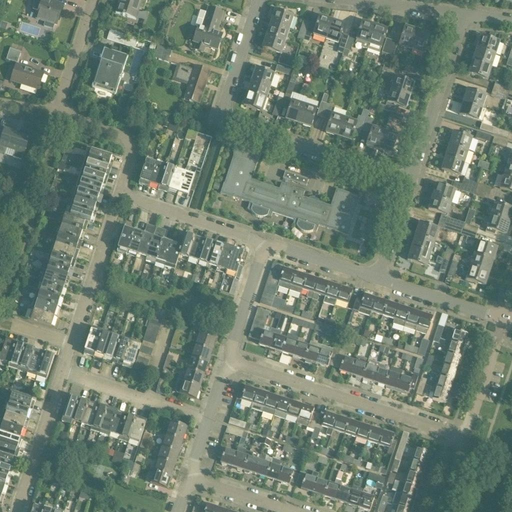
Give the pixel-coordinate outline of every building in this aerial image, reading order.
[(50,0),(34,0),(32,10),(38,12),(35,20),(44,23),(43,27),(52,30),(53,26),(55,26),(62,6),(49,2),(50,0)] [(146,0),(119,0),(115,14),(135,21),(138,9),(143,11),(146,0)] [(214,33),(214,32),(220,13),(206,9),(205,13),(200,29),(196,28),(191,43),(195,44),(193,50),(201,53),(203,47),(215,51),(220,35),(214,33)] [(205,13),(199,11),(194,27),(196,28),(200,29),(205,13)] [(273,12),(269,24),(288,30),(293,18),(273,12)] [(327,32),(331,21),(319,17),(313,32),(312,36),(325,41),(327,32)] [(308,23),(302,21),(298,33),(304,35),(308,23)] [(344,25),(331,21),(327,32),(325,41),(337,45),(344,25)] [(366,50),(367,46),(372,32),(374,26),(361,22),(360,25),(358,24),(357,29),(359,30),(355,41),(362,44),(361,48),(366,50)] [(314,25),(308,23),(304,35),(302,41),(308,43),(314,25)] [(284,43),(288,30),(269,24),(265,37),(284,43)] [(372,32),(367,46),(366,50),(379,54),(386,30),(374,26),(372,32)] [(411,50),(417,31),(404,27),(398,46),(411,50)] [(429,35),(417,31),(411,50),(423,55),(429,35)] [(126,44),(127,33),(109,32),(109,43),(126,44)] [(344,50),(348,36),(343,34),(338,48),(344,50)] [(354,38),(348,36),(344,50),(349,52),(354,38)] [(281,55),(284,43),(265,37),(261,49),(281,55)] [(480,37),(475,50),(495,56),(499,43),(480,37)] [(387,55),(391,41),(386,39),(381,53),(387,55)] [(397,43),(391,41),(387,55),(393,57),(397,43)] [(171,52),(157,47),(153,59),(167,64),(167,63),(171,52)] [(20,54),(9,50),(5,61),(17,65),(20,54)] [(120,71),(122,72),(127,58),(103,50),(91,88),(94,89),(95,87),(112,92),(111,95),(114,96),(119,81),(116,80),(120,71)] [(491,68),(495,56),(475,50),(471,62),(491,68)] [(291,69),(293,63),(279,58),(277,64),(291,69)] [(487,81),(491,68),(471,62),(467,74),(487,81)] [(11,82),(37,91),(42,75),(16,66),(11,82)] [(274,72),(289,77),(290,71),(276,66),(274,72)] [(383,66),(381,72),(395,77),(397,71),(383,66)] [(178,67),(174,79),(187,84),(182,100),(197,105),(208,72),(193,67),(191,71),(178,67)] [(403,72),(416,77),(418,71),(405,67),(403,72)] [(255,69),(250,82),(270,89),(274,76),(255,69)] [(394,78),(390,90),(410,97),(414,85),(394,78)] [(265,101),(270,89),(250,82),(246,95),(265,101)] [(288,83),(285,93),(291,95),(294,85),(288,83)] [(494,86),(492,91),(505,95),(507,90),(494,86)] [(405,110),(410,97),(390,90),(386,103),(405,110)] [(466,90),(462,103),(481,109),(485,97),(466,90)] [(505,95),(492,91),(490,96),(504,101),(505,95)] [(285,93),(283,100),(281,106),(286,108),(291,95),(285,93)] [(265,101),(246,95),(242,107),(261,113),(265,101)] [(297,125),(304,105),(291,101),(285,121),(297,125)] [(322,119),(326,105),(321,103),(316,117),(322,119)] [(477,122),(481,109),(462,103),(458,116),(477,122)] [(277,118),(281,106),(275,104),(271,116),(277,118)] [(316,109),(304,105),(297,125),(310,129),(316,109)] [(332,107),(326,105),(322,119),(327,121),(332,107)] [(368,112),(363,110),(360,118),(357,117),(356,122),(344,119),(338,138),(350,142),(353,133),(360,136),(362,132),(366,118),(368,112)] [(390,113),(388,119),(401,123),(403,117),(390,113)] [(338,138),(344,119),(331,115),(325,134),(338,138)] [(372,120),(366,118),(362,132),(367,134),(372,120)] [(479,130),(492,135),(494,129),(481,125),(479,130)] [(378,151),(384,132),(372,128),(365,147),(378,151)] [(508,134),(494,129),(492,135),(506,139),(508,134)] [(0,133),(0,154),(4,156),(6,149),(14,152),(12,159),(21,162),(29,138),(4,130),(3,134),(0,133)] [(397,136),(384,132),(378,151),(390,155),(397,136)] [(452,133),(448,145),(467,152),(471,139),(452,133)] [(490,137),(476,133),(474,139),(488,143),(490,137)] [(505,149),(507,143),(493,138),(491,144),(505,149)] [(463,164),(467,152),(448,145),(444,158),(463,164)] [(330,207),(304,199),(302,198),(304,192),(280,184),(278,190),(250,181),(256,164),(256,165),(259,155),(235,147),(232,157),(224,183),(223,185),(223,184),(219,195),(232,199),(232,198),(248,204),(246,211),(250,212),(250,213),(251,214),(252,215),(252,216),(254,217),(255,217),(256,218),(258,218),(259,218),(260,219),(261,219),(262,218),(263,218),(264,218),(266,217),(270,218),(271,214),(293,221),(292,226),(295,227),(296,228),(296,229),(297,230),(298,230),(298,231),(299,232),(300,232),(301,233),(302,233),(304,234),(306,234),(307,234),(309,233),(310,233),(311,233),(312,232),(315,233),(317,227),(334,232),(334,233),(346,237),(350,226),(349,226),(359,198),(335,190),(330,207)] [(110,158),(87,150),(84,160),(87,161),(107,167),(110,158)] [(459,177),(463,164),(444,158),(440,170),(459,177)] [(87,161),(84,160),(81,169),(84,170),(104,177),(107,167),(87,161)] [(155,166),(145,162),(137,185),(148,188),(149,185),(155,166)] [(511,179),(511,166),(507,164),(503,177),(511,179)] [(158,188),(165,169),(155,166),(149,185),(158,188)] [(193,178),(189,190),(193,191),(200,170),(196,168),(193,178)] [(84,170),(81,169),(78,179),(81,180),(101,186),(104,177),(84,170)] [(174,172),(165,169),(158,188),(157,192),(167,195),(168,191),(174,172)] [(177,194),(183,175),(174,172),(168,191),(177,194)] [(307,181),(284,173),(282,180),(305,187),(307,181)] [(193,178),(183,175),(177,194),(187,198),(189,190),(193,178)] [(511,193),(511,179),(503,177),(498,190),(511,193)] [(81,180),(78,179),(75,188),(78,189),(98,196),(101,186),(81,180)] [(474,190),(476,184),(463,180),(461,185),(474,190)] [(474,190),(461,185),(451,182),(449,188),(473,196),(474,190)] [(490,189),(476,184),(474,190),(488,194),(490,189)] [(435,185),(431,197),(450,204),(454,192),(435,185)] [(95,205),(98,196),(78,189),(75,199),(95,205)] [(488,194),(474,190),(473,196),(487,200),(488,194)] [(446,216),(450,204),(431,197),(427,210),(446,216)] [(95,205),(75,199),(72,209),(91,215),(95,205)] [(511,210),(494,204),(490,217),(509,223),(511,213),(511,210)] [(72,209),(68,208),(65,217),(68,218),(84,223),(87,224),(88,225),(91,215),(72,209)] [(65,217),(60,216),(58,225),(61,226),(81,232),(84,233),(87,224),(84,223),(68,218),(65,217)] [(440,216),(438,222),(462,229),(463,224),(440,216)] [(505,235),(509,223),(490,217),(485,229),(505,235)] [(462,229),(438,222),(436,228),(460,235),(462,229)] [(418,224),(414,236),(434,242),(438,230),(418,224)] [(477,228),(463,224),(462,229),(476,234),(477,228)] [(78,242),(81,232),(61,226),(58,235),(78,242)] [(476,234),(462,229),(460,235),(474,240),(476,234)] [(133,233),(123,230),(115,253),(125,257),(126,253),(133,233)] [(136,256),(142,236),(133,233),(126,253),(136,256)] [(58,235),(54,234),(51,244),(55,245),(75,251),(78,252),(81,243),(78,242),(58,235)] [(144,263),(152,239),(142,236),(136,256),(135,260),(144,263)] [(430,255),(434,242),(414,236),(410,249),(430,255)] [(187,260),(193,240),(184,237),(180,248),(177,257),(187,260)] [(155,263),(161,242),(152,239),(144,263),(154,266),(155,263)] [(197,264),(203,243),(193,240),(187,260),(197,264)] [(214,243),(204,240),(203,243),(197,264),(206,267),(213,246),(214,243)] [(171,245),(161,242),(155,263),(154,266),(164,269),(165,266),(171,245)] [(223,246),(214,243),(213,246),(206,267),(216,270),(222,249),(223,246)] [(477,243),(473,255),(492,261),(496,249),(477,243)] [(75,251),(55,245),(52,254),(72,261),(75,262),(78,252),(75,251)] [(180,248),(171,245),(165,266),(164,269),(173,272),(174,269),(177,257),(180,248)] [(232,249),(223,246),(222,249),(216,270),(225,273),(231,252),(232,249)] [(426,267),(430,255),(410,249),(406,261),(426,267)] [(241,256),(231,252),(225,273),(235,276),(238,267),(241,256)] [(52,254),(48,253),(45,263),(48,264),(68,270),(72,271),(75,262),(72,261),(52,254)] [(488,274),(492,261),(473,255),(469,268),(488,274)] [(453,256),(451,262),(457,264),(459,258),(453,256)] [(444,274),(448,261),(442,259),(438,272),(444,274)] [(453,277),(457,264),(451,262),(447,275),(453,277)] [(65,280),(68,270),(48,264),(45,273),(65,280)] [(242,269),(238,267),(235,276),(234,279),(238,280),(242,269)] [(484,286),(488,274),(469,268),(465,280),(484,286)] [(279,279),(281,274),(269,270),(268,276),(279,279)] [(288,291),(294,273),(282,270),(281,274),(279,279),(277,286),(276,288),(288,291)] [(62,289),(65,280),(45,273),(42,272),(39,282),(42,283),(62,289)] [(301,290),(305,277),(294,273),(288,291),(299,295),(301,290)] [(277,286),(279,279),(268,276),(266,282),(277,286)] [(310,300),(316,281),(305,277),(301,290),(307,292),(305,298),(310,300)] [(323,298),(328,284),(316,281),(310,300),(315,301),(317,296),(323,298)] [(276,288),(277,286),(266,282),(264,288),(275,291),(276,288)] [(59,299),(62,289),(42,283),(39,292),(59,299)] [(335,301),(339,288),(334,287),(334,286),(334,284),(330,283),(329,284),(329,285),(328,284),(323,298),(322,304),(333,307),(335,301)] [(273,297),(275,291),(264,288),(262,293),(273,297)] [(351,292),(339,288),(335,301),(346,305),(345,309),(351,311),(355,299),(349,297),(351,292)] [(36,291),(33,301),(36,302),(56,308),(59,299),(39,292),(36,291)] [(273,298),(273,297),(262,293),(260,299),(272,302),(273,298)] [(370,313),(374,299),(370,298),(370,297),(369,296),(366,294),(365,295),(364,296),(363,296),(361,301),(355,299),(351,311),(357,313),(357,314),(368,317),(370,313)] [(273,298),(270,308),(277,310),(279,305),(283,306),(284,302),(273,298)] [(270,308),(272,302),(260,299),(259,304),(270,308)] [(381,316),(385,303),(374,299),(370,313),(381,316)] [(36,302),(33,301),(30,310),(33,311),(53,318),(56,308),(36,302)] [(392,320),(397,307),(392,305),(392,304),(392,303),(388,302),(387,303),(387,304),(385,303),(381,316),(392,320)] [(292,309),(283,306),(281,312),(290,315),(292,309)] [(403,328),(408,311),(397,307),(392,320),(391,325),(403,328)] [(153,309),(151,314),(163,318),(164,312),(153,309)] [(257,309),(255,314),(267,318),(268,313),(257,309)] [(53,318),(33,311),(30,322),(50,328),(53,318)] [(414,332),(420,314),(408,311),(403,328),(414,332)] [(163,318),(151,314),(150,319),(161,323),(163,318)] [(265,324),(267,318),(255,314),(253,320),(265,324)] [(432,318),(420,314),(414,332),(425,336),(427,331),(432,318)] [(159,329),(161,323),(150,319),(148,325),(159,329)] [(263,330),(265,324),(253,320),(249,332),(261,336),(262,333),(263,330)] [(157,334),(159,329),(148,325),(146,331),(157,334)] [(437,326),(433,338),(439,340),(443,328),(437,326)] [(213,333),(194,327),(192,335),(197,337),(194,346),(211,352),(215,339),(212,338),(213,333)] [(269,350),(275,331),(270,329),(268,335),(262,333),(261,336),(259,342),(258,346),(269,350)] [(156,340),(157,334),(146,331),(144,336),(156,340)] [(280,353),(285,340),(279,338),(280,333),(275,331),(269,350),(280,353)] [(447,337),(445,342),(463,347),(466,335),(453,331),(453,333),(450,332),(448,338),(447,337)] [(94,355),(100,335),(90,332),(84,352),(94,355)] [(111,335),(101,332),(100,335),(94,355),(103,358),(110,338),(111,335)] [(259,342),(261,336),(249,332),(247,338),(259,342)] [(120,338),(111,335),(110,338),(103,358),(113,361),(119,341),(120,338)] [(280,353),(291,357),(296,344),(298,338),(286,335),(285,340),(280,353)] [(156,340),(144,336),(142,342),(154,345),(156,340)] [(130,341),(120,338),(119,341),(113,361),(112,364),(121,367),(122,364),(129,344),(130,341)] [(303,361),(307,347),(302,345),(303,340),(298,338),(296,344),(291,357),(303,361)] [(15,343),(5,340),(0,356),(0,367),(7,370),(8,367),(14,346),(15,343)] [(140,344),(130,341),(129,344),(122,364),(121,367),(131,370),(140,344)] [(418,350),(409,347),(407,353),(423,358),(428,343),(421,341),(418,350)] [(459,359),(463,347),(445,342),(444,341),(440,353),(446,355),(459,359)] [(154,345),(142,342),(141,347),(152,351),(154,345)] [(307,347),(303,361),(315,364),(320,346),(309,343),(308,347),(307,347)] [(24,349),(14,346),(8,367),(7,370),(16,373),(17,370),(24,349)] [(207,364),(211,352),(194,346),(190,358),(207,364)] [(332,350),(320,346),(315,364),(327,368),(327,366),(332,368),(338,350),(332,348),(332,350)] [(150,356),(152,351),(141,347),(139,353),(150,356)] [(33,352),(24,349),(17,370),(16,373),(26,376),(27,373),(33,352)] [(349,376),(354,362),(343,359),(345,352),(338,350),(332,368),(339,370),(338,372),(349,376)] [(43,355),(33,352),(27,373),(26,376),(36,379),(37,376),(43,355)] [(150,356),(139,353),(137,358),(148,362),(150,356)] [(53,358),(43,355),(37,376),(36,379),(45,382),(53,358)] [(455,370),(459,359),(446,355),(442,366),(455,370)] [(167,356),(165,363),(170,365),(173,358),(167,356)] [(367,360),(355,356),(354,362),(349,376),(361,379),(365,366),(367,360)] [(147,368),(148,362),(137,358),(135,364),(147,368)] [(203,376),(207,364),(190,358),(187,371),(203,376)] [(413,370),(419,372),(422,361),(417,359),(413,370)] [(372,368),(365,366),(361,379),(362,380),(361,382),(366,383),(367,381),(372,383),(378,364),(373,362),(372,368)] [(168,372),(170,365),(165,363),(162,370),(168,372)] [(145,373),(147,368),(135,364),(133,370),(145,373)] [(384,387),(388,373),(382,371),(384,367),(379,365),(379,364),(378,364),(372,383),(384,387)] [(452,382),(455,370),(442,366),(438,378),(452,382)] [(390,367),(388,373),(384,387),(385,387),(385,389),(389,390),(390,389),(395,390),(399,377),(401,371),(390,367)] [(203,376),(187,371),(183,382),(200,388),(203,376)] [(411,380),(399,377),(395,390),(400,392),(400,394),(405,395),(406,394),(407,394),(409,389),(413,391),(417,377),(412,376),(411,380)] [(448,394),(452,382),(438,378),(435,388),(435,389),(448,394)] [(183,382),(177,380),(174,389),(176,393),(179,394),(179,395),(196,400),(200,388),(183,382)] [(420,397),(424,386),(418,384),(415,395),(420,397)] [(446,399),(448,394),(435,389),(435,388),(429,387),(428,392),(433,394),(431,400),(444,405),(445,403),(446,404),(447,403),(448,400),(447,399),(446,399)] [(250,405),(255,391),(244,388),(244,390),(239,389),(236,400),(250,405)] [(261,414),(266,395),(267,394),(266,393),(262,392),(261,392),(261,394),(255,391),(250,405),(251,405),(249,410),(261,414)] [(8,404),(29,411),(32,401),(8,394),(5,403),(8,404)] [(272,417),(278,399),(266,395),(261,414),(272,417)] [(79,400),(69,397),(61,423),(71,426),(72,423),(79,400)] [(285,416),(289,403),(278,399),(272,417),(283,421),(285,416)] [(88,406),(89,403),(79,400),(72,423),(81,426),(88,406)] [(8,404),(5,403),(2,413),(5,414),(26,420),(29,411),(8,404)] [(301,407),(289,403),(285,416),(297,420),(301,407)] [(91,429),(97,409),(88,406),(81,426),(91,429)] [(108,409),(98,406),(97,409),(91,429),(90,432),(99,435),(100,432),(107,412),(108,409)] [(312,431),(313,428),(317,415),(312,413),(313,410),(301,407),(297,420),(295,425),(306,428),(305,429),(312,431)] [(110,435),(116,415),(107,412),(100,432),(110,435)] [(0,422),(23,430),(26,420),(5,414),(2,413),(0,419),(0,422)] [(323,417),(317,415),(313,428),(319,430),(320,428),(327,430),(325,436),(330,438),(332,431),(331,431),(335,418),(331,416),(331,414),(326,413),(325,414),(324,414),(323,417)] [(120,438),(126,419),(116,415),(110,435),(120,438)] [(127,415),(126,419),(120,438),(119,442),(128,445),(129,442),(135,422),(136,419),(127,415)] [(347,422),(335,418),(331,431),(332,431),(343,435),(347,422)] [(146,421),(136,419),(135,422),(129,442),(138,444),(146,421)] [(239,428),(240,423),(229,420),(227,425),(239,428)] [(23,430),(0,422),(0,432),(20,439),(23,430)] [(354,439),(358,425),(347,422),(343,435),(354,439)] [(170,423),(166,435),(182,441),(186,428),(170,423)] [(366,442),(370,429),(358,425),(354,439),(366,442)] [(224,434),(236,437),(237,432),(226,428),(224,434)] [(377,446),(381,433),(370,429),(366,442),(377,446)] [(0,432),(0,443),(17,449),(20,439),(0,432)] [(386,434),(381,433),(377,446),(388,450),(386,455),(391,456),(396,442),(391,441),(393,436),(392,436),(392,434),(387,432),(386,434)] [(144,434),(141,441),(147,443),(149,436),(144,434)] [(179,453),(182,441),(166,435),(162,448),(179,453)] [(145,451),(147,443),(141,441),(139,448),(145,451)] [(0,443),(0,453),(14,458),(17,459),(20,450),(17,449),(0,443)] [(399,445),(395,456),(401,458),(404,446),(399,445)] [(175,465),(179,453),(162,448),(158,460),(175,465)] [(246,458),(248,452),(236,449),(235,454),(230,467),(236,469),(236,470),(236,472),(240,473),(241,472),(242,471),(246,458)] [(230,467),(235,454),(224,451),(223,451),(220,450),(217,459),(221,460),(219,464),(221,464),(220,465),(221,466),(225,468),(226,467),(226,466),(230,467)] [(415,450),(411,461),(424,465),(428,454),(415,450)] [(253,475),(259,456),(248,452),(246,458),(242,471),(243,472),(243,473),(244,474),(247,475),(249,475),(249,474),(253,475)] [(14,458),(0,453),(0,464),(11,468),(14,458)] [(265,479),(271,460),(259,456),(253,475),(265,479)] [(136,458),(133,465),(139,467),(142,460),(136,458)] [(361,460),(358,459),(357,462),(354,461),(354,462),(352,461),(351,465),(358,467),(361,460)] [(171,477),(175,465),(158,460),(154,472),(171,477)] [(277,483),(283,464),(271,460),(265,479),(277,483)] [(421,477),(424,465),(411,461),(407,473),(421,477)] [(0,475),(7,478),(11,468),(0,464),(0,475)] [(288,465),(283,464),(277,483),(288,486),(292,473),(286,471),(288,465)] [(133,465),(131,472),(137,474),(139,467),(133,465)] [(387,470),(371,465),(369,471),(385,476),(387,470)] [(167,489),(171,477),(154,472),(150,484),(167,489)] [(311,494),(315,480),(317,475),(311,473),(310,479),(304,477),(303,478),(300,487),(299,490),(311,494)] [(421,477),(407,473),(404,484),(417,488),(421,477)] [(384,479),(368,474),(366,480),(375,483),(382,485),(384,479)] [(303,478),(298,476),(295,485),(300,487),(303,478)] [(322,497),(327,484),(315,480),(311,494),(322,497)] [(334,501),(338,488),(340,483),(335,481),(333,486),(327,484),(322,497),(334,501)] [(413,500),(417,488),(404,484),(398,482),(395,494),(413,500)] [(361,495),(363,491),(351,487),(350,492),(345,505),(357,509),(361,495)] [(345,505),(350,492),(338,488),(334,501),(345,505)] [(410,511),(413,500),(395,494),(391,505),(410,511)] [(357,509),(366,511),(368,511),(373,499),(361,495),(357,509)] [(383,511),(386,503),(380,502),(376,511),(383,511)]
